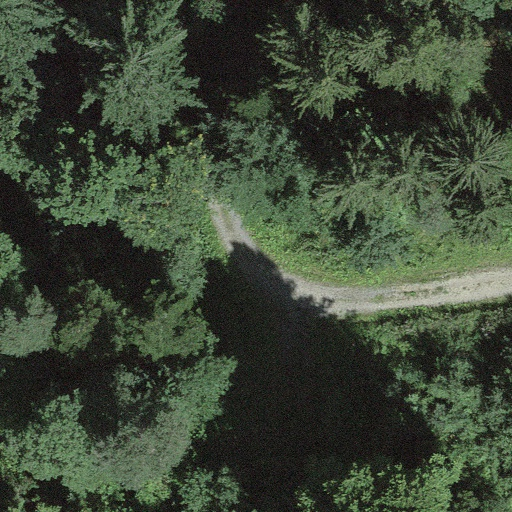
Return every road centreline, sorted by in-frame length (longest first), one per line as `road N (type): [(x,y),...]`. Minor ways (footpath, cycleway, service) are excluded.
road 1 (track): [(310,0),(200,83),(211,220),(319,302),(511,273)]
road 2 (track): [(272,266),(295,420),(348,511)]
